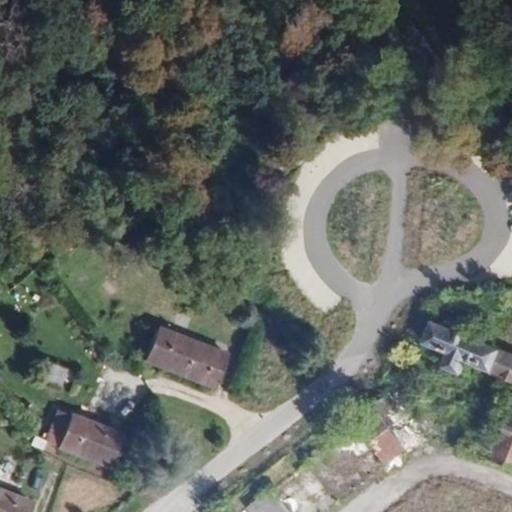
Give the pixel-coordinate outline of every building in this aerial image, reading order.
[(491,374),(511,382),(511,410),(492,461),(511,469),(511,357),(434,325),(425,345),(451,356),(445,369),(461,376),(467,361),(492,371),(491,374)] [(225,356),(156,329),(144,360),(214,387),(225,356)] [(355,422),(357,424),(386,462),(418,437),(389,396),(355,422)] [(51,427),(64,432),(58,448),(108,468),(120,437),(57,411),(51,427)] [(64,432),(51,427),(44,442),(58,448),(64,432)] [(29,511),(33,502),(0,491),(0,511),(29,511)] [(288,511),(272,491),(250,508),(252,511),(288,511)]
